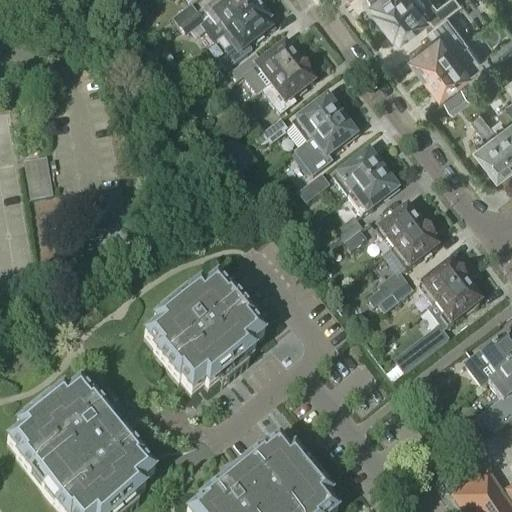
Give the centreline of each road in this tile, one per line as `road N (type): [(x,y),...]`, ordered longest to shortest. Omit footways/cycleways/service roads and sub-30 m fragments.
road 1 (residential): [(486,242),(310,0)]
road 2 (residential): [(302,375),(213,442),(181,443),(154,417)]
road 3 (residential): [(401,511),(302,375)]
road 4 (residential): [(302,375),(315,342),(255,265)]
